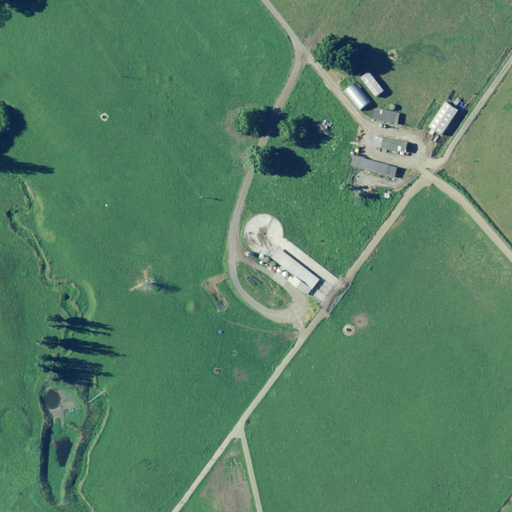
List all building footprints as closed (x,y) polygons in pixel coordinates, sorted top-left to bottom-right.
[(385,91),(369,70),(364,74),(365,76),(363,78),(378,98),(385,91)] [(371,102),(357,84),(346,93),(361,111),(371,102)] [(460,110),(448,102),(430,127),(443,135),(460,110)] [(401,114),(376,109),(374,120),(399,125),(401,114)] [(410,143),(384,138),(382,145),(380,145),(380,148),(408,153),(410,143)] [(369,171),(368,174),(374,175),(375,172),(399,179),(402,169),(355,156),(352,166),(369,171)] [(289,281),(308,296),(313,290),(297,277),(295,279),(292,277),(289,281)]
